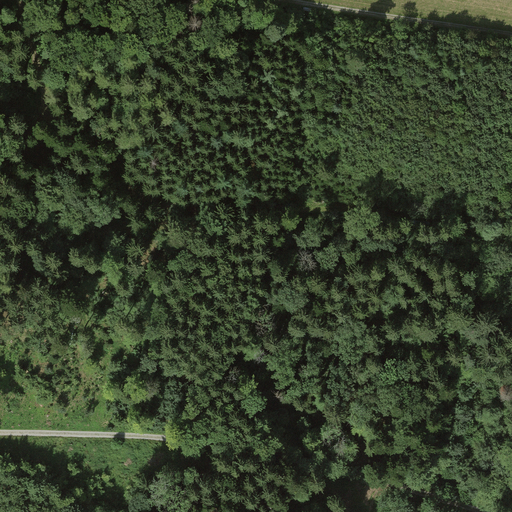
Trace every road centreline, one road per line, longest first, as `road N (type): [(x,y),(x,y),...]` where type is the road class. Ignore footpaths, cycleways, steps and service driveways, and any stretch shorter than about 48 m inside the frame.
road 1 (track): [(0,431),(156,434),(236,446),(480,511)]
road 2 (track): [(511,36),(277,0)]
